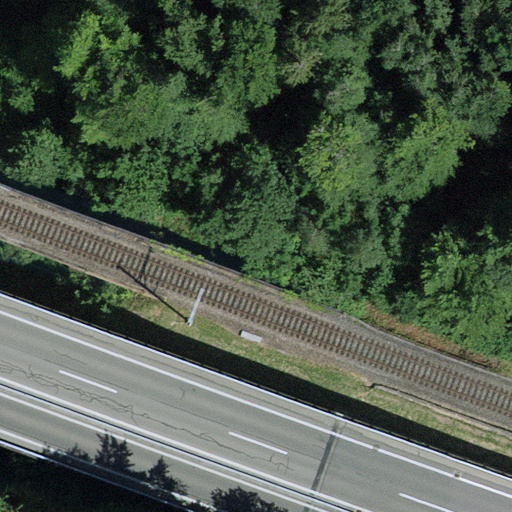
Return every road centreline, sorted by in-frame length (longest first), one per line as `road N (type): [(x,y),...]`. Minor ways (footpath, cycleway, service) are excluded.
road 1 (trunk): [(448,511),(0,348)]
road 2 (trunk): [(0,410),(280,511)]
